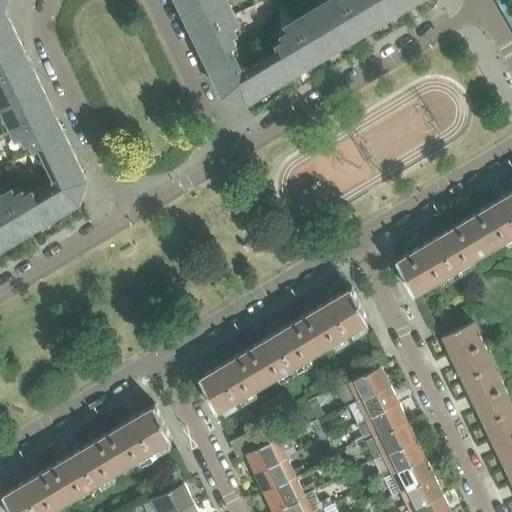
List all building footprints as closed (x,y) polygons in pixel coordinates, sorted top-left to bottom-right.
[(203,0),(177,0),(182,10),(203,0)] [(236,15),(232,5),(227,7),(223,0),(203,0),(182,10),(194,35),(236,15)] [(363,32),(344,0),(332,0),(333,2),(318,11),(339,46),(363,32)] [(386,18),(375,0),(344,0),(363,32),(386,18)] [(409,5),(406,0),(375,0),(386,18),(409,5)] [(339,46),(318,11),(304,20),(301,16),(294,20),(317,60),(339,46)] [(0,46),(18,38),(6,13),(0,16),(0,46)] [(238,45),(233,36),(238,34),(234,26),(240,23),(236,15),(194,35),(207,61),(232,49),(238,45)] [(317,60),(294,20),(285,25),(287,29),(283,32),(286,37),(275,43),(293,74),(317,60)] [(0,76),(30,63),(18,38),(0,46),(0,76)] [(246,102),(293,74),(275,43),(271,46),(276,53),(268,58),(270,61),(264,65),(262,61),(251,68),(241,100),(246,102)] [(241,100),(251,68),(240,65),(232,49),(207,61),(223,95),(241,100)] [(41,86),(30,63),(0,76),(0,93),(5,103),(41,86)] [(53,110),(41,86),(5,103),(12,119),(8,121),(12,130),(53,110)] [(65,136),(53,110),(12,130),(16,138),(21,136),(25,143),(30,141),(35,150),(40,148),(65,136)] [(86,179),(65,136),(40,148),(53,175),(84,184),(86,179)] [(79,201),(84,184),(53,175),(54,176),(51,183),(39,190),(35,184),(31,186),(50,218),(79,201)] [(50,218),(31,186),(31,187),(26,190),(23,185),(15,189),(13,185),(3,191),(27,232),(50,218)] [(511,190),(501,197),(511,214),(511,190)] [(27,232),(3,191),(0,192),(0,238),(4,246),(27,232)] [(511,235),(511,214),(501,197),(468,216),(488,250),(511,235)] [(488,250),(468,216),(436,236),(456,269),(488,250)] [(456,269),(436,236),(396,259),(413,295),(456,269)] [(368,321),(351,286),(329,299),(349,333),(368,321)] [(349,333),(329,299),(274,332),(294,366),(349,333)] [(494,365),(473,321),(442,336),(464,380),(494,365)] [(294,366),(274,332),(218,365),(238,399),(294,366)] [(238,399),(218,365),(200,376),(217,412),(238,399)] [(358,400),(390,384),(381,365),(348,381),(354,394),(344,399),(347,405),(358,400)] [(511,410),(511,402),(494,365),(464,380),(484,424),(511,410)] [(367,419),(399,402),(390,384),(358,400),(363,413),(354,417),(357,423),(367,419)] [(320,406),(316,398),(308,402),(312,410),(320,406)] [(357,446),(375,437),(407,421),(399,402),(367,419),(373,431),(354,440),(357,446)] [(172,439),(155,403),(132,417),(152,450),(172,439)] [(320,406),(312,410),(316,418),(317,419),(324,415),(320,406)] [(511,462),(511,410),(484,424),(505,466),(511,462)] [(152,450),(132,417),(77,450),(97,483),(152,450)] [(326,437),(322,429),(317,419),(311,423),(319,441),(326,437)] [(374,459),(384,454),(416,439),(407,421),(375,437),(381,448),(371,453),(374,459)] [(336,433),(334,430),(326,427),(322,429),(326,437),(326,438),(336,433)] [(255,447),(248,433),(231,441),(238,456),(245,452),(255,447)] [(296,453),(293,447),(293,446),(287,433),(279,437),(278,436),(277,437),(255,447),(245,452),(255,472),(288,457),(296,453)] [(393,472),(425,457),(416,439),(384,454),(390,467),(371,476),(374,481),(393,472)] [(48,511),(97,483),(77,450),(21,482),(38,511),(48,511)] [(319,465),(334,457),(330,450),(315,457),(319,465)] [(294,470),(288,457),(255,472),(264,491),(297,476),(296,475),(305,471),(302,465),(294,470)] [(401,490),(434,475),(425,457),(393,472),(398,484),(388,489),(391,495),(401,490)] [(403,511),(410,509),(442,493),(434,475),(401,490),(407,503),(397,508),(399,511),(403,511)] [(303,489),(297,476),(264,491),(273,510),(306,495),(314,490),(312,484),(303,489)] [(38,511),(21,482),(3,493),(12,511),(38,511)] [(174,511),(194,503),(184,482),(151,497),(158,511),(174,511)] [(451,511),(442,493),(410,509),(411,511),(451,511)] [(317,511),(324,509),(321,504),(312,508),(306,495),(273,510),(274,511),(317,511)] [(198,511),(194,503),(174,511),(198,511)]
